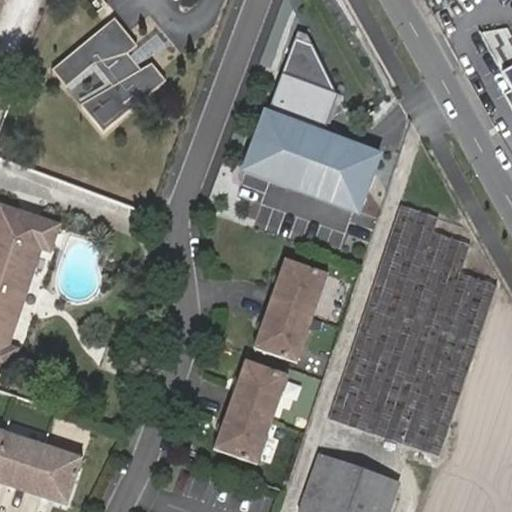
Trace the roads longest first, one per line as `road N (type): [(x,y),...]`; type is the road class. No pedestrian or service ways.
road 1 (residential): [(254,0),(173,214),(189,333),(118,511)]
road 2 (residential): [(511,204),(395,0)]
